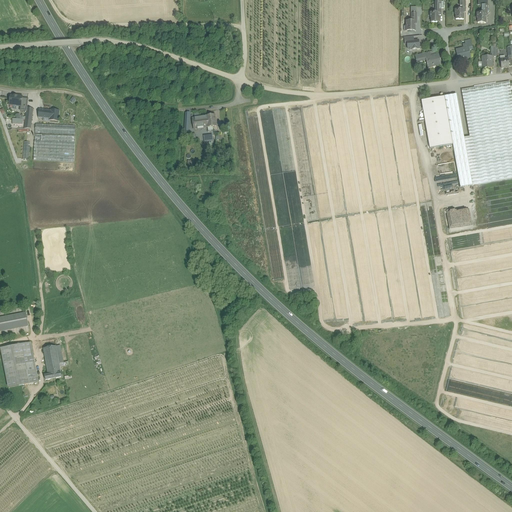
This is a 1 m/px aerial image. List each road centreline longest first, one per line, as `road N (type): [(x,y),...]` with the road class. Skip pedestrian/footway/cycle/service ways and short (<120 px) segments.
road 1 (primary): [(38,0),(132,146),(210,238),(343,362),(511,488)]
road 2 (residential): [(0,49),(127,45),(266,90),(315,94),(455,82)]
road 3 (track): [(315,94),(323,329),(456,328)]
road 4 (track): [(413,85),(456,319),(431,406)]
road 5 (track): [(244,24),(87,26),(63,15),(54,0)]
road 6 (track): [(279,511),(239,329)]
road 7 (residential): [(97,511),(0,392)]
